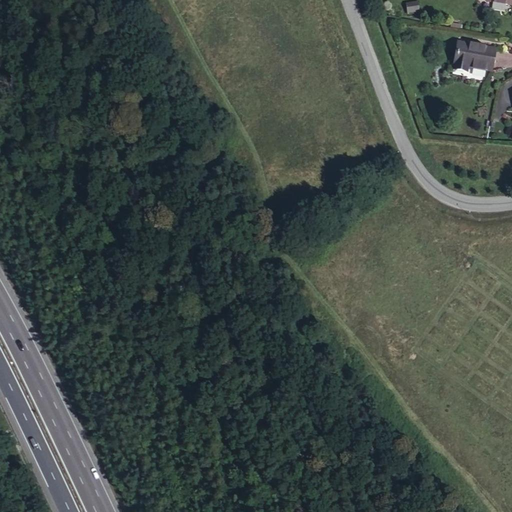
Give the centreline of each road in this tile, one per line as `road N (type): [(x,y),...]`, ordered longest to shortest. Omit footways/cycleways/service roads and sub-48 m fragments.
road 1 (unclassified): [(348,0),(410,169),(428,193),(451,206),(511,201)]
road 2 (trunk): [(103,511),(0,300)]
road 3 (trunk): [(0,364),(71,511)]
